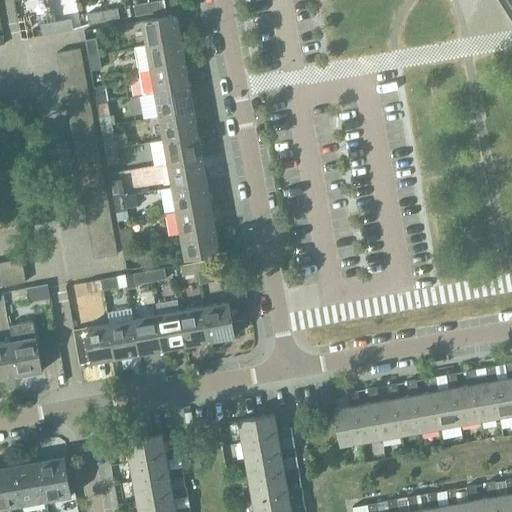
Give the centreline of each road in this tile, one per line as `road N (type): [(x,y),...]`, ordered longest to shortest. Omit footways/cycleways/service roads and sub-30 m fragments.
road 1 (residential): [(281,371),(218,0)]
road 2 (residential): [(281,371),(511,330)]
road 3 (residential): [(79,409),(281,371)]
